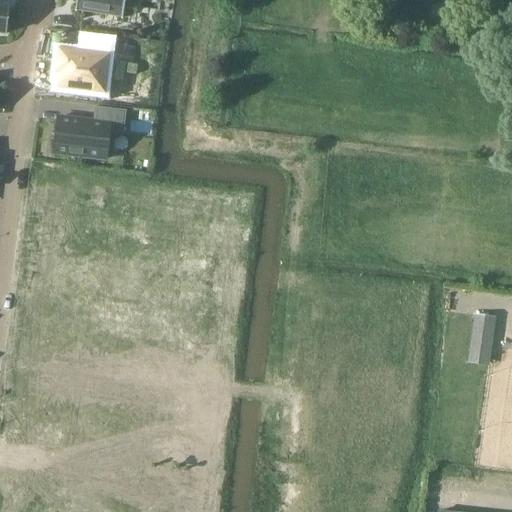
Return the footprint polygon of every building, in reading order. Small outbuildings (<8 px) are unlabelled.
[(77,0),(76,10),(121,18),(123,0),(77,0)] [(60,52),(58,71),(60,72),(58,86),(102,92),(108,43),(86,40),(84,56),(60,52)] [(58,118),(54,154),(105,160),(109,133),(122,134),(125,112),(95,109),(94,122),(58,118)] [(474,315),(467,364),(488,367),(495,318),(474,315)] [(0,506),(2,489),(0,488),(0,511),(14,511),(15,511),(0,508),(0,506)]
